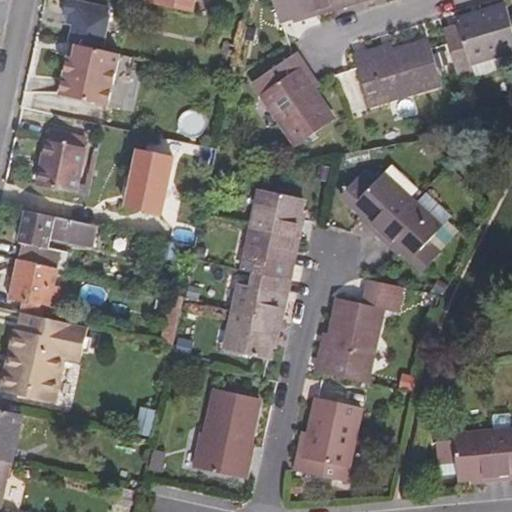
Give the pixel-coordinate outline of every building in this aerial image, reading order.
[(135,0),(134,6),(185,17),(188,0),(135,0)] [(276,0),(282,18),(293,15),(305,11),(307,15),(321,11),(320,6),(340,0),(345,0),(346,3),(357,0),(276,0)] [(340,0),(320,6),(321,11),(346,3),(345,0),(340,0)] [(70,47),(88,51),(96,10),(55,1),(53,7),(52,15),(57,16),(55,25),(63,26),(59,45),(65,46),(70,47)] [(461,24),(446,29),(461,75),(476,70),(473,63),(511,50),(511,17),(508,5),(460,20),(461,24)] [(371,51),(357,55),(371,105),(444,83),(431,40),(396,51),(373,57),(371,51)] [(394,44),(371,51),(373,57),(396,51),(394,44)] [(54,99),(103,109),(114,57),(88,51),(70,47),(68,58),(62,57),(59,75),(54,99)] [(298,52),(256,80),(299,144),(336,119),(315,89),(302,69),(307,66),(298,52)] [(315,89),(321,86),(307,66),(302,69),(315,89)] [(36,159),(30,188),(65,195),(67,183),(77,141),(44,133),(42,143),(39,142),(36,159)] [(174,159),(177,145),(147,139),(144,152),(174,159)] [(116,215),(132,218),(133,213),(153,217),(165,161),(129,153),(118,205),(116,215)] [(385,173),(412,197),(420,189),(393,164),(385,173)] [(366,170),(343,195),(365,215),(373,222),(370,225),(382,236),(416,201),(412,197),(385,173),(377,182),(366,170)] [(79,198),(81,187),(67,183),(65,195),(79,198)] [(303,199),(262,190),(253,227),(294,236),(300,238),(303,225),(298,223),(301,212),(303,199)] [(429,194),(419,204),(445,227),(454,217),(429,194)] [(416,201),(382,236),(392,245),(394,242),(404,250),(426,271),(443,252),(432,241),(445,227),(419,204),(416,201)] [(306,213),(301,212),(298,223),(303,225),(306,213)] [(86,249),(91,229),(19,213),(14,235),(8,262),(12,263),(34,268),(41,239),(86,249)] [(133,213),(132,218),(152,222),(153,217),(133,213)] [(370,225),(373,222),(365,215),(362,218),(370,225)] [(290,281),(294,266),(288,264),(294,236),(253,227),(247,255),(259,258),(256,273),(290,281)] [(294,266),(300,238),(294,236),(288,264),(294,266)] [(392,245),(401,253),(404,250),(394,242),(392,245)] [(47,286),(50,272),(34,268),(12,263),(9,278),(4,300),(19,304),(48,310),(53,288),(52,287),(47,286)] [(287,296),(290,281),(256,273),(244,271),(234,313),(277,322),(283,295),(287,296)] [(323,356),(320,371),(370,381),(384,309),(396,311),(401,287),(372,281),(367,304),(341,299),(334,334),(329,358),(323,356)] [(277,322),(281,323),(287,296),(283,295),(277,322)] [(45,321),(48,310),(19,304),(17,315),(45,321)] [(277,322),(234,313),(226,349),(268,359),(272,345),(274,334),(278,335),(281,323),(277,322)] [(76,355),(81,329),(45,321),(17,315),(13,314),(9,331),(6,331),(0,359),(0,358),(0,394),(49,405),(59,362),(61,351),(76,355)] [(323,356),(329,358),(334,334),(328,332),(323,356)] [(74,365),(76,355),(61,351),(59,362),(74,365)] [(262,398),(217,389),(208,434),(204,433),(197,468),(250,479),(257,444),(253,443),(262,398)] [(364,406),(320,397),(312,432),(307,456),(301,455),(298,470),(348,481),(364,406)] [(142,431),(153,433),(158,408),(147,406),(142,431)] [(4,468),(15,417),(0,413),(0,466),(3,467),(4,468)] [(511,428),(457,434),(461,479),(474,477),(485,476),(485,480),(511,477),(511,428)] [(307,456),(312,432),(307,431),(301,455),(307,456)] [(165,454),(156,452),(153,469),(161,471),(165,454)]
